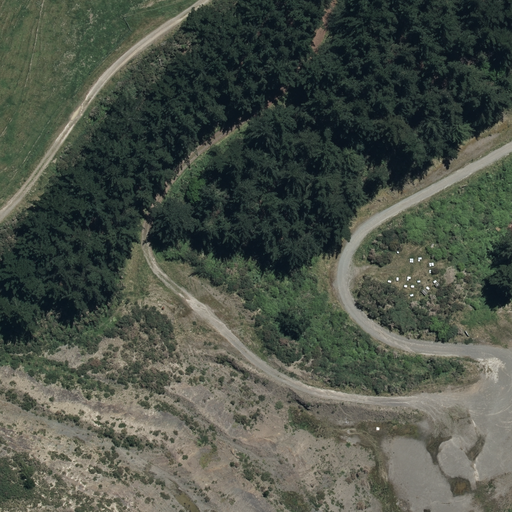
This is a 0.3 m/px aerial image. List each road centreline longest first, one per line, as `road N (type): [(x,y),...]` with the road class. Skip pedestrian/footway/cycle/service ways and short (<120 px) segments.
road 1 (track): [(511,142),(365,221),(344,251),(341,275),(353,308),(380,334),(496,359),(505,381),(491,403),(327,393),(277,379),(211,345),(153,283),(140,250),(144,209),(183,153),(284,86),(307,56),(328,0)]
road 2 (track): [(206,0),(108,75),(0,215)]
